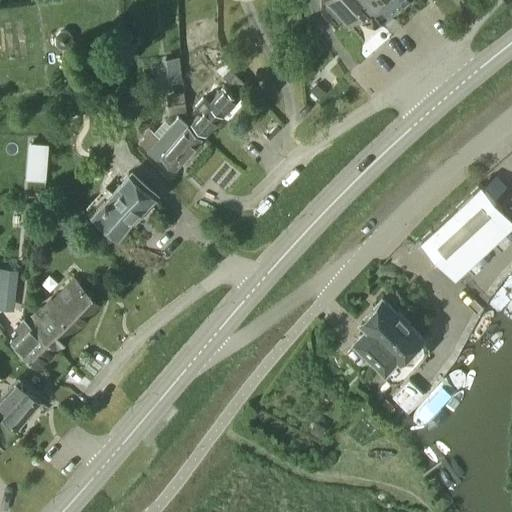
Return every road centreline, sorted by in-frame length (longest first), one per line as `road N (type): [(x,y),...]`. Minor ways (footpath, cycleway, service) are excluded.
road 1 (tertiary): [(60,511),(313,223),(446,96)]
road 2 (residential): [(259,198),(328,138),(411,85),(446,96)]
